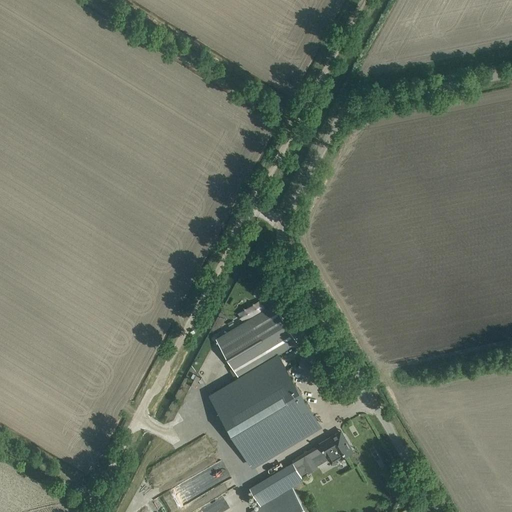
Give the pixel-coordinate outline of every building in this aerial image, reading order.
[(275,304),(217,339),(239,377),(275,355),(298,342),(275,304)] [(277,358),(275,355),(239,377),(211,394),(252,464),(319,424),(279,356),(277,358)] [(353,451),(343,433),(338,436),(336,433),(320,443),(325,452),(329,458),(332,463),(340,459),(353,451)] [(209,435),(151,463),(160,483),(165,481),(169,490),(148,501),(153,511),(175,511),(184,508),(186,511),(189,511),(219,498),(221,501),(238,493),(209,435)] [(305,463),(297,468),(301,474),(307,470),(308,472),(309,472),(318,467),(317,465),(329,458),(325,452),(305,463)] [(308,511),(293,486),(304,480),(294,463),(251,488),(261,505),(252,511),(308,511)]
